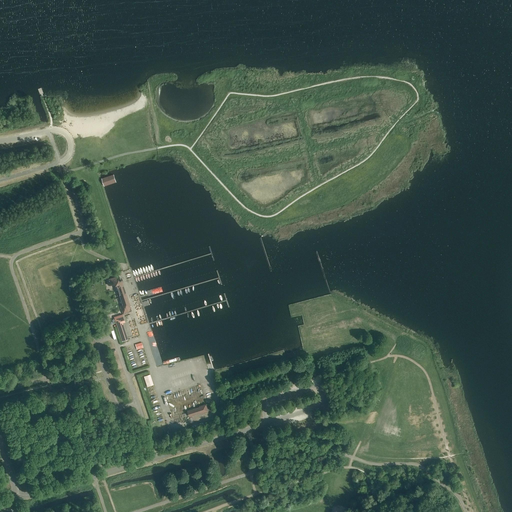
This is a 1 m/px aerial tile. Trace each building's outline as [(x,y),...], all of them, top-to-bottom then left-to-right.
[(102,179),(104,186),(116,182),(114,174),(102,179)] [(109,279),(106,279),(109,286),(115,283),(119,295),(125,293),(126,293),(122,280),(117,281),(116,276),(109,278),(109,279)] [(125,293),(119,295),(122,305),(120,305),(123,314),(129,312),(127,307),(130,306),(126,295),(125,295),(125,293)] [(114,319),(112,320),(113,324),(116,323),(116,326),(122,341),(127,339),(122,322),(123,322),(124,322),(123,316),(114,319)] [(150,374),(144,376),(147,387),(153,385),(150,374)] [(190,417),(208,411),(206,405),(188,410),(190,417)]
